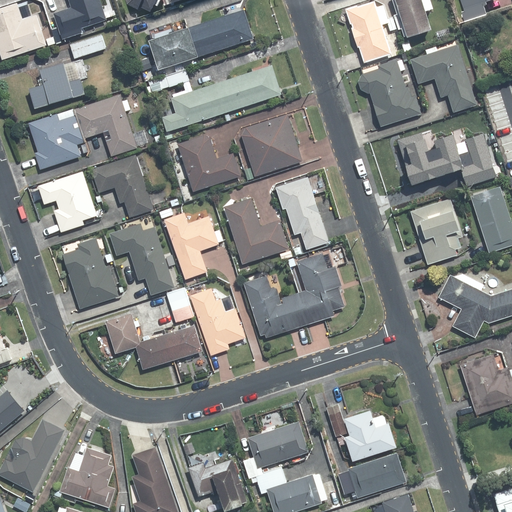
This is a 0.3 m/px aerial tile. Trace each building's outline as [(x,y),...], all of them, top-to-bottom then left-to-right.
[(83,26),(109,18),(103,0),(72,0),(74,5),(57,11),(65,37),(85,31),(83,26)] [(158,0),(129,0),(130,2),(141,6),(142,4),(154,9),(158,0)] [(391,0),(403,36),(426,29),(421,10),(430,8),(427,0),(391,0)] [(486,0),(459,0),(463,11),(459,12),(462,21),(484,14),(480,2),(486,0)] [(0,7),(0,42),(5,58),(49,43),(39,13),(25,17),(20,1),(0,7)] [(362,61),(388,52),(371,1),(345,10),(351,28),(349,28),(355,45),(356,45),(362,61)] [(194,24),(204,53),(256,36),(247,7),(194,24)] [(391,17),(385,19),(388,30),(395,28),(391,17)] [(194,24),(154,37),(164,67),(204,53),(194,24)] [(445,27),(436,30),(440,43),(449,40),(445,27)] [(104,33),(72,43),(77,56),(108,46),(104,33)] [(54,34),(47,36),(50,43),(57,41),(54,34)] [(259,44),(257,38),(250,40),(252,46),(259,44)] [(139,42),(145,60),(153,58),(147,39),(139,42)] [(409,49),(406,39),(400,41),(403,51),(409,49)] [(455,44),(408,59),(416,82),(433,77),(439,96),(445,94),(451,112),(474,104),(455,44)] [(360,73),(356,81),(358,89),(366,93),(368,92),(378,125),(418,113),(413,95),(409,97),(405,86),(403,87),(394,59),(375,65),(376,68),(360,73)] [(48,81),(32,86),(38,106),(89,91),(84,75),(72,79),(67,61),(44,68),(48,81)] [(274,63),(216,82),(226,111),(284,92),(274,63)] [(188,67),(151,80),(155,91),(192,78),(188,67)] [(146,72),(148,79),(159,76),(157,69),(146,72)] [(179,111),(165,115),(169,130),(226,111),(216,82),(174,96),(179,111)] [(78,112),(86,136),(106,130),(114,154),(140,146),(123,92),(76,107),(78,112)] [(79,143),(87,140),(86,136),(78,112),(61,118),(59,111),(31,120),(40,150),(37,150),(43,167),(83,154),(79,143)] [(249,125),(244,134),(258,175),(305,159),(290,112),(249,125)] [(157,119),(150,122),(153,133),(161,130),(157,119)] [(207,133),(180,142),(196,190),(243,174),(236,151),(220,157),(213,136),(207,133)] [(387,143),(401,190),(447,177),(442,159),(426,164),(417,134),(387,143)] [(138,153),(94,168),(102,190),(117,185),(123,201),(127,200),(132,215),(156,207),(138,153)] [(247,168),(250,179),(255,177),(252,166),(247,168)] [(63,207),(57,209),(64,230),(86,222),(85,218),(99,213),(85,169),(41,184),(47,202),(60,198),(63,207)] [(468,171),(438,180),(442,191),(472,182),(468,171)] [(310,175),(279,185),(286,207),(289,206),(297,232),(304,230),(309,247),(332,240),(310,175)] [(439,182),(424,186),(426,193),(441,189),(439,182)] [(469,196),(487,252),(511,243),(511,229),(498,186),(469,196)] [(183,190),(186,201),(197,198),(193,187),(183,190)] [(241,187),(232,191),(234,197),(244,194),(241,187)] [(227,204),(245,262),(291,247),(282,218),(263,224),(254,196),(227,204)] [(460,236),(448,198),(408,211),(425,264),(455,254),(453,248),(458,247),(455,237),(460,236)] [(173,207),(161,210),(164,217),(175,213),(173,207)] [(202,249),(221,243),(211,214),(191,221),(187,210),(167,218),(189,277),(210,270),(202,249)] [(143,222),(113,232),(119,254),(132,249),(141,278),(148,276),(153,293),(177,285),(157,225),(145,228),(143,222)] [(98,236),(81,242),(82,247),(65,253),(82,306),(121,294),(111,265),(108,266),(98,236)] [(292,249),(281,252),(283,258),(294,255),(292,249)] [(309,288),(300,290),(310,322),(337,314),(335,309),(347,305),(340,285),(344,284),(338,264),(335,264),(331,251),(326,253),(325,251),(300,259),(309,288)] [(173,254),(168,256),(171,265),(176,263),(173,254)] [(310,322),(300,290),(283,296),(280,287),(276,285),(273,286),(269,273),(246,281),(262,334),(267,332),(268,335),(310,322)] [(459,308),(450,325),(473,337),(482,320),(487,322),(511,314),(511,287),(489,295),(479,290),(481,284),(460,274),(458,279),(448,274),(436,297),(459,308)] [(187,286),(169,292),(179,321),(196,315),(187,286)] [(193,294),(214,353),(232,347),(231,341),(248,335),(238,307),(228,311),(223,297),(218,299),(214,286),(193,294)] [(198,323),(144,340),(135,311),(108,319),(118,351),(140,345),(146,367),(206,349),(198,323)] [(0,325),(0,363),(14,358),(10,346),(8,347),(0,325)] [(491,353),(466,361),(467,366),(460,369),(474,414),(511,401),(511,386),(507,371),(506,366),(497,369),(491,353)] [(0,401),(11,397),(5,380),(0,381),(0,418),(6,417),(0,401)] [(350,431),(341,402),(329,405),(339,435),(350,431)] [(354,434),(349,435),(357,459),(400,445),(393,422),(391,422),(388,413),(377,416),(374,408),(348,416),(354,434)] [(18,439),(14,447),(16,455),(18,455),(15,462),(8,458),(1,473),(36,490),(67,429),(45,418),(34,440),(26,436),(18,439)] [(259,474),(266,473),(263,466),(311,450),(302,420),(251,436),(257,455),(247,459),(253,477),(259,474)] [(345,434),(339,436),(341,444),(347,442),(345,434)] [(186,445),(189,453),(196,451),(193,442),(186,445)] [(70,465),(62,489),(112,506),(118,487),(110,484),(117,464),(111,463),(114,453),(90,445),(82,469),(70,465)] [(181,511),(158,446),(135,453),(142,472),(135,475),(144,499),(137,502),(140,511),(181,511)] [(352,469),(341,472),(348,493),(359,489),(361,496),(409,480),(399,451),(351,467),(352,469)] [(231,507),(251,500),(236,457),(208,466),(206,461),(191,466),(201,494),(224,487),(231,507)] [(266,473),(259,474),(265,491),(271,489),(277,511),(291,511),(325,501),(315,473),(289,481),(285,467),(266,473)] [(494,511),(511,511),(511,489),(492,495),(495,506),(493,507),(494,511)] [(417,511),(411,494),(386,502),(388,511),(417,511)] [(20,496),(16,504),(28,511),(32,503),(20,496)]
